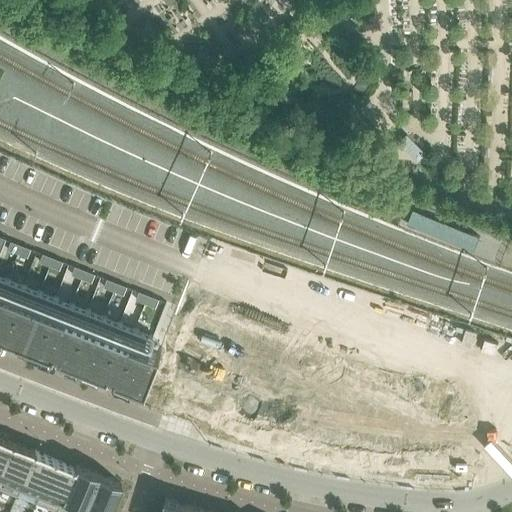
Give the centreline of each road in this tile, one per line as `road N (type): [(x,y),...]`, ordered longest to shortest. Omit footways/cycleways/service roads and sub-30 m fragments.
road 1 (residential): [(511,477),(469,370),(372,339),(0,188)]
road 2 (residential): [(429,501),(263,471),(195,450)]
road 3 (residential): [(0,361),(159,420),(195,450)]
road 4 (residential): [(160,440),(0,381)]
